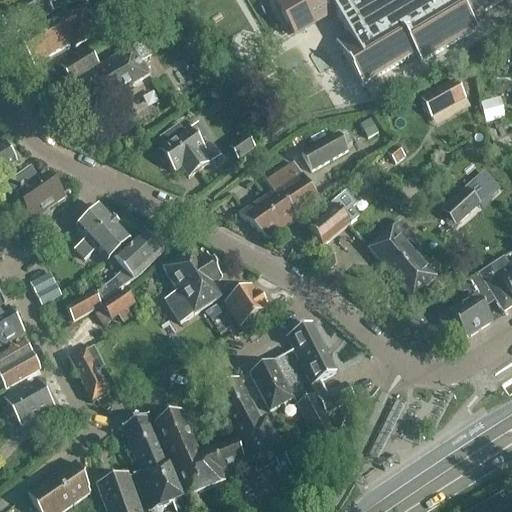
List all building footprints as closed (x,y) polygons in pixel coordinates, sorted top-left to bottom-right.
[(0,22),(10,40),(53,14),(45,0),(26,0),(0,15),(0,22)] [(284,0),(277,4),(295,34),(317,21),(315,19),(335,7),(336,9),(351,33),(339,40),(343,46),(364,83),(416,52),(421,60),(476,27),(470,18),(499,0),(284,0)] [(103,33),(87,5),(66,17),(63,12),(18,39),(34,67),(74,44),(76,48),(103,33)] [(283,39),(262,52),(281,83),(343,46),(339,40),(331,26),(289,50),(283,39)] [(147,60),(138,46),(133,49),(133,48),(100,68),(89,52),(62,69),(73,86),(70,88),(88,115),(150,76),(142,63),(147,60)] [(426,109),(436,128),(471,109),(461,90),(426,109)] [(501,100),(481,105),(486,126),(506,121),(501,100)] [(361,125),(371,143),(381,137),(370,120),(361,125)] [(184,135),(179,128),(160,141),(165,149),(160,152),(175,175),(181,171),(188,181),(220,158),(198,127),(190,133),(189,131),(184,135)] [(255,148),(247,137),(229,150),(238,161),(255,148)] [(312,176),(348,155),(338,137),(302,158),(312,176)] [(0,174),(16,166),(4,146),(0,148),(0,174)] [(397,168),(406,160),(396,147),(386,155),(397,168)] [(267,243),(320,208),(293,167),(265,185),(273,197),(238,219),(267,243)] [(44,179),(39,171),(2,196),(16,216),(23,212),(33,227),(49,216),(46,213),(66,200),(50,176),(44,179)] [(459,224),(480,205),(497,190),(484,176),(446,210),(459,224)] [(325,219),(308,233),(322,251),(351,228),(349,226),(357,220),(351,213),(356,209),(346,196),(341,200),(322,215),(325,219)] [(85,262),(96,252),(107,264),(129,243),(99,211),(77,232),(86,241),(75,251),(85,262)] [(406,245),(414,238),(401,223),(369,252),(413,301),(437,280),(406,245)] [(73,324),(101,309),(102,308),(101,306),(123,290),(133,283),(133,284),(164,256),(143,234),(114,262),(123,273),(96,298),(94,294),(65,310),(73,324)] [(200,263),(192,252),(163,271),(177,295),(165,302),(181,326),(222,300),(215,288),(221,283),(206,259),(200,263)] [(477,278),(495,304),(503,316),(511,310),(511,272),(504,260),(477,278)] [(31,285),(37,296),(55,287),(49,276),(31,285)] [(495,304),(477,278),(458,290),(462,296),(467,294),(471,301),(450,314),(438,321),(445,332),(457,324),(467,340),(493,324),(485,311),(495,304)] [(61,298),(55,287),(37,296),(42,307),(61,298)] [(240,330),(268,312),(252,289),(225,307),(240,330)] [(125,292),(102,308),(101,309),(111,323),(120,318),(123,324),(131,319),(127,313),(136,307),(125,292)] [(210,321),(221,315),(216,308),(206,314),(210,321)] [(0,351),(23,338),(8,312),(0,316),(0,351)] [(309,329),(285,342),(314,397),(320,407),(325,418),(354,402),(345,387),(326,397),(319,385),(335,377),(309,329)] [(6,392),(39,374),(23,345),(0,357),(0,387),(3,386),(6,392)] [(86,352),(70,361),(92,404),(109,396),(97,374),(105,370),(94,348),(86,352)] [(337,440),(325,418),(320,407),(314,397),(307,401),(304,395),(284,358),(249,377),(269,415),(294,401),(296,407),(320,450),(337,440)] [(257,425),(260,423),(239,383),(214,396),(240,445),(247,442),(245,438),(252,435),(249,430),(255,427),(256,428),(258,427),(257,425)] [(20,430),(54,411),(37,384),(5,402),(9,409),(2,413),(8,422),(14,419),(20,430)] [(200,457),(182,415),(155,427),(186,501),(190,511),(196,511),(201,510),(196,498),(221,488),(221,487),(226,485),(222,474),(244,464),(235,442),(200,457)] [(175,511),(187,511),(184,501),(153,428),(148,419),(122,432),(140,474),(133,478),(145,511),(164,511),(163,510),(173,506),(175,511)] [(247,442),(240,445),(256,476),(276,465),(281,474),(291,469),(286,457),(266,420),(260,423),(257,425),(258,427),(256,428),(255,427),(249,430),(252,435),(245,438),(247,442)] [(79,468),(77,465),(28,498),(37,511),(67,511),(91,496),(89,492),(90,492),(79,468)] [(140,511),(128,476),(96,487),(105,511),(140,511)] [(511,511),(511,499),(511,500),(507,493),(472,511),(511,511)]
